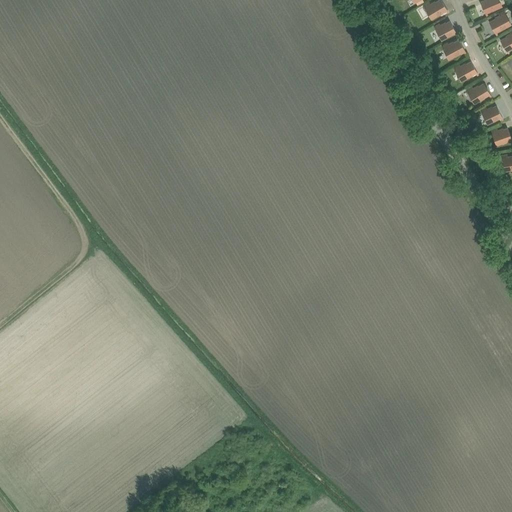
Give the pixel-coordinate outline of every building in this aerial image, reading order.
[(449,12),(442,0),(439,0),(432,5),(430,2),(424,5),(432,18),(446,10),(448,12),(449,12)] [(484,0),(481,1),(487,15),(488,15),(487,12),(503,5),(500,0),(484,0)] [(418,9),(424,18),(429,14),(424,6),(418,9)] [(500,16),(490,21),(497,35),(498,34),(497,31),(511,24),(505,10),(499,13),(500,16)] [(458,34),(450,21),(442,26),(440,23),(435,26),(442,39),(455,32),(456,35),(458,34)] [(501,40),(509,53),(510,52),(508,50),(511,47),(511,30),(510,32),(511,34),(501,40)] [(467,53),(460,39),(450,45),(448,42),(442,45),(449,58),(464,51),(466,53),(467,53)] [(479,74),(472,61),(462,67),(460,64),(454,67),(462,80),(476,72),(478,75),(479,74)] [(492,96),(484,83),(474,89),(473,86),(467,90),(475,103),(489,94),(491,97),(492,96)] [(504,119),(497,105),(488,110),(487,107),(481,110),(488,123),(501,117),(502,119),(504,119)] [(511,142),(511,138),(508,128),(499,131),(498,128),(492,130),(497,144),(511,139),(511,142)] [(511,156),(508,157),(508,154),(502,155),(505,170),(511,168),(511,156)]
